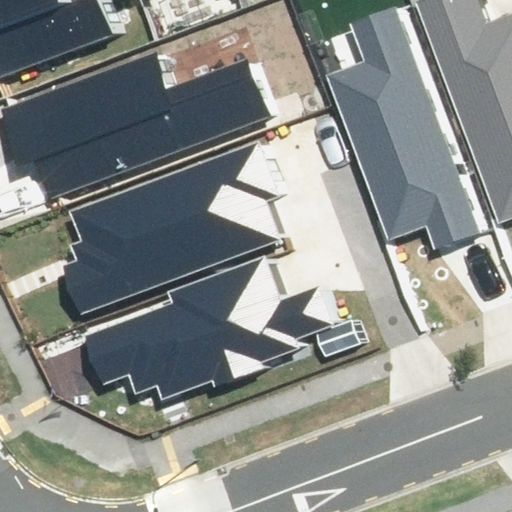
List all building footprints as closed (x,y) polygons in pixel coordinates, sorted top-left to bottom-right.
[(342,58),(403,227),(445,212),(453,234),(489,221),(409,0),(383,0),(360,8),(374,47),(342,58)] [(503,0),(436,0),(511,199),(511,3),(506,6),(503,0)] [(19,100),(42,160),(60,153),(73,185),(280,105),(261,56),(187,85),(171,42),(19,100)] [(76,253),(95,304),(297,230),(281,188),(292,184),(274,134),(86,203),(96,231),(82,236),(87,249),(76,253)] [(100,329),(117,376),(146,366),(152,383),(175,374),(180,389),(228,372),(231,382),(283,363),(280,353),(309,342),(305,329),(352,312),(340,279),(293,296),(276,251),(184,284),(189,297),(100,329)]
